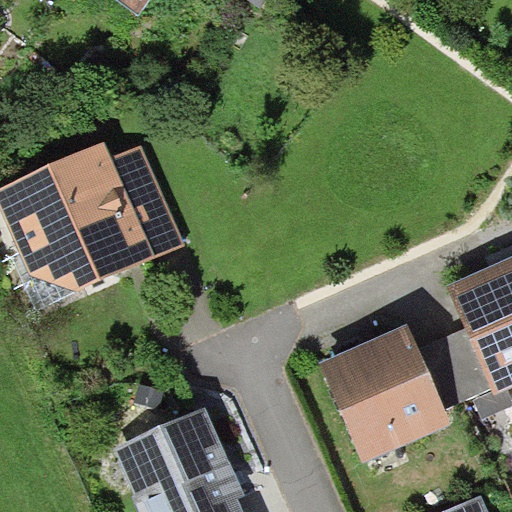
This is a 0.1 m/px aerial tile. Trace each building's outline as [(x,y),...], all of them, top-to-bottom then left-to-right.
[(153,0),(99,0),(134,26),(153,0)] [(93,161),(0,203),(30,274),(77,295),(175,251),(138,160),(97,177),(93,161)] [(511,275),(453,300),(469,339),(441,350),(464,408),(511,388),(511,275)] [(403,346),(324,378),(359,463),(441,430),(436,419),(464,408),(441,350),(410,363),(403,346)] [(227,511),(193,426),(123,453),(142,502),(133,505),(136,511),(227,511)] [(473,511),(470,503),(451,511),(473,511)]
